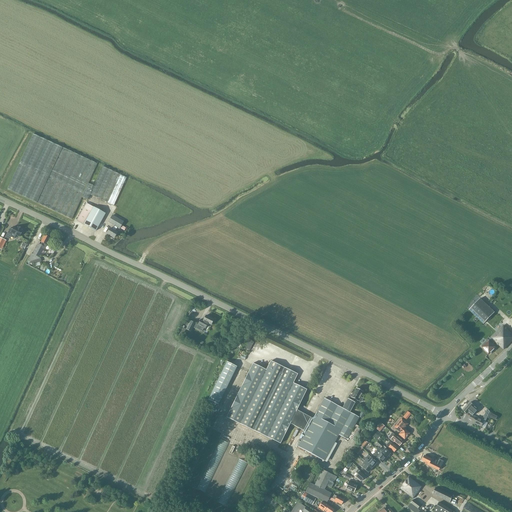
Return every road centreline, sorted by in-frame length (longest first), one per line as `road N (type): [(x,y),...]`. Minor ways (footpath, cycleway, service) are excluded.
road 1 (unclassified): [(444,414),(0,199)]
road 2 (tertiary): [(351,511),(444,414)]
